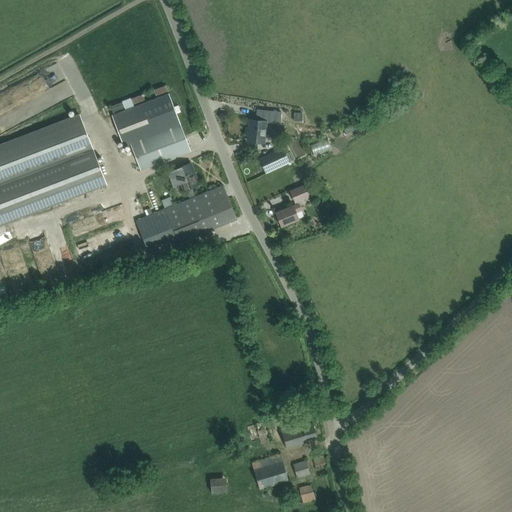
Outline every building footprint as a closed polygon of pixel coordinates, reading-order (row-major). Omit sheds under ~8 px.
[(164,85),(153,89),(155,95),(167,91),(164,85)] [(169,94),(159,97),(112,115),(123,145),(130,143),(140,170),(190,151),(169,94)] [(142,94),(131,98),(133,104),(144,100),(142,94)] [(122,102),(110,106),(113,112),(124,107),(122,102)] [(285,120),(287,109),(264,104),(261,116),(285,120)] [(302,121),(302,114),(302,113),(294,112),(293,121),(302,121)] [(80,113),(0,143),(0,225),(107,184),(80,113)] [(264,142),(266,122),(249,120),(247,141),(264,142)] [(334,137),(317,144),(320,151),(337,144),(334,137)] [(289,162),(283,150),(283,148),(259,159),(266,173),(289,162)] [(180,183),(181,184),(183,190),(185,188),(189,198),(195,196),(192,186),(199,184),(194,172),(193,172),(190,163),(175,169),(168,172),(173,186),(180,183)] [(223,185),(195,196),(189,198),(172,205),(165,208),(135,220),(145,246),(175,234),(178,241),(236,219),(223,185)] [(305,185),(300,187),(290,191),(295,202),(309,196),(305,185)] [(298,204),(276,213),(281,226),(298,219),(295,212),(301,210),(298,204)] [(317,438),(313,423),(305,425),(303,420),(281,426),(287,447),(317,438)] [(264,421),(256,423),(261,444),(268,442),(264,421)] [(281,454),(271,457),(252,463),(260,489),(263,497),(273,494),(270,486),(288,480),(281,454)] [(313,458),(316,467),(326,464),(324,455),(313,458)] [(293,464),(297,477),(310,474),(306,460),(293,464)] [(210,478),(211,493),(227,491),(226,477),(210,478)] [(300,487),(303,502),(315,499),(312,484),(300,487)]
